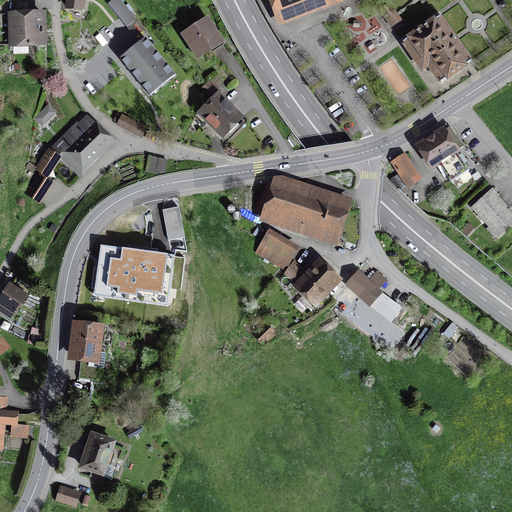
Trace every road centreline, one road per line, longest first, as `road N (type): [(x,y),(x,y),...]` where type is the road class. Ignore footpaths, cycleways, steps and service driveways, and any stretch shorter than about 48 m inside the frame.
road 1 (tertiary): [(232,173),(138,191),(85,231),(70,263),(44,456),(24,511)]
road 2 (secondary): [(234,0),(285,87),(346,166),(511,309)]
road 3 (residential): [(232,173),(219,160),(135,144),(94,112),(63,57),(58,0)]
road 4 (unclassified): [(511,359),(383,266),(368,237),(363,152)]
road 5 (tertiary): [(511,65),(363,152)]
road 6 (tertiary): [(363,152),(232,173)]
